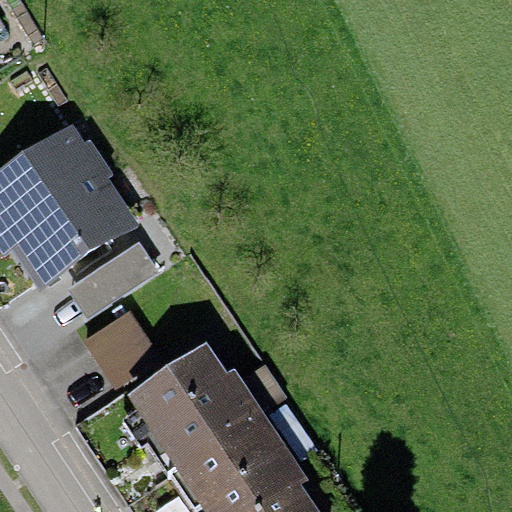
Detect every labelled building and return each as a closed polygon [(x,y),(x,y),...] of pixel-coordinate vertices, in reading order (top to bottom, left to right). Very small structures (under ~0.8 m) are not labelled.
[(70,144),(0,188),(0,220),(42,286),(127,232),(70,144)] [(75,297),(91,319),(152,277),(136,254),(75,297)] [(132,328),(92,350),(117,394),(157,372),(132,328)] [(137,408),(174,467),(249,422),(212,362),(137,408)] [(304,511),(249,422),(174,467),(201,511),(304,511)]
